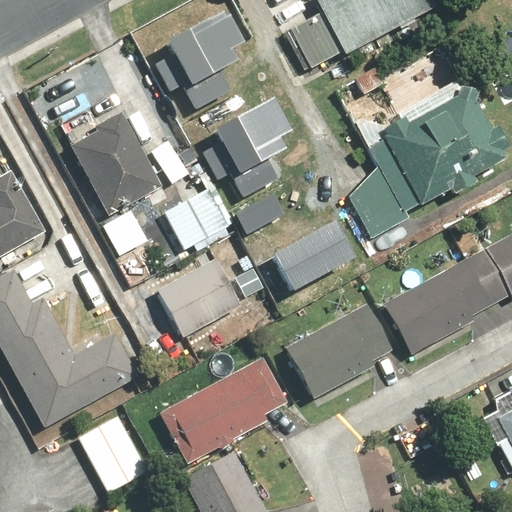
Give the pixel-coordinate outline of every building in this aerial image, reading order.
[(310,0),(320,17),(284,36),(305,74),(342,55),(344,60),(435,13),(427,0),(310,0)] [(163,55),(144,67),(167,105),(178,98),(191,119),(236,92),(225,75),(238,67),(234,60),(249,51),(222,7),(157,46),(163,55)] [(404,69),(381,81),(399,113),(395,115),(400,123),(390,128),(395,137),(366,153),(375,170),(347,200),(368,240),(410,218),(407,213),(417,208),(419,212),(452,195),(454,199),(476,188),(472,181),(505,163),(502,156),(511,150),(511,149),(499,124),(486,131),(465,91),(461,93),(456,82),(420,100),(404,69)] [(369,70),(352,81),(365,100),(381,89),(369,70)] [(214,136),(194,146),(213,186),(225,181),(236,203),(283,181),(274,163),(288,156),(284,149),(300,141),(278,94),(210,127),(214,136)] [(97,135),(69,150),(105,218),(160,188),(120,116),(94,130),(97,135)] [(0,256),(45,231),(11,172),(0,178),(0,256)] [(196,254),(212,246),(207,238),(227,227),(207,191),(163,215),(182,251),(192,246),(196,254)] [(328,221),(270,253),(290,290),(348,257),(328,221)] [(511,236),(482,253),(508,301),(511,298),(511,236)] [(508,301),(482,253),(381,309),(407,356),(508,301)] [(215,261),(154,294),(181,343),(242,310),(215,261)] [(12,274),(0,280),(0,350),(44,431),(136,380),(111,335),(101,341),(97,333),(68,350),(41,302),(30,308),(12,274)] [(365,306),(283,351),(311,403),(376,367),(374,364),(392,354),(365,306)] [(286,403),(261,358),(156,417),(185,467),(266,421),(263,416),(286,403)] [(501,417),(494,421),(506,442),(497,447),(511,474),(511,385),(505,389),(508,396),(494,404),(501,417)] [(117,418),(76,441),(107,495),(147,473),(117,418)] [(263,511),(233,455),(182,482),(198,511),(263,511)]
